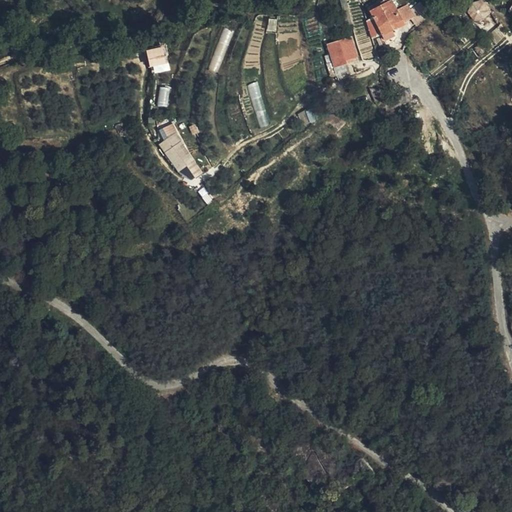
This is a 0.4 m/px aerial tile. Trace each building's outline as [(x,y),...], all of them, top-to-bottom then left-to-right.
[(397,8),(404,4),(401,0),(374,0),(389,25),(397,20),(395,16),(400,12),(397,8)] [(484,0),(478,0),(465,9),(475,23),(492,12),(484,0)] [(407,8),(404,4),(397,8),(400,12),(407,8)] [(347,63),(358,56),(344,33),(333,40),(347,63)] [(147,49),(151,74),(169,71),(165,46),(147,49)] [(168,106),(169,87),(158,87),(158,106),(168,106)] [(200,175),(175,122),(158,129),(164,141),(161,142),(174,172),(189,166),(194,178),(200,175)] [(187,167),(181,170),(188,181),(193,178),(187,167)] [(197,193),(208,204),(214,198),(203,187),(197,193)]
